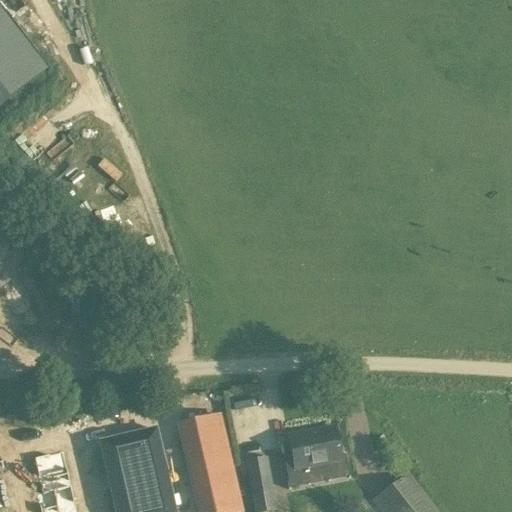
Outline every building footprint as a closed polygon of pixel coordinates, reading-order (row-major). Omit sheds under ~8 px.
[(0,105),(46,70),(0,9),(0,105)] [(73,133),(46,156),(58,171),(86,148),(73,133)] [(210,511),(242,505),(223,408),(191,414),(210,511)] [(295,471),(342,462),(336,428),(289,436),(295,471)] [(175,511),(156,430),(102,443),(117,511),(175,511)] [(250,497),(272,493),(266,457),(244,460),(250,497)] [(67,511),(55,459),(26,466),(34,500),(28,502),(30,511),(67,511)] [(379,511),(438,511),(409,473),(372,501),(379,511)]
